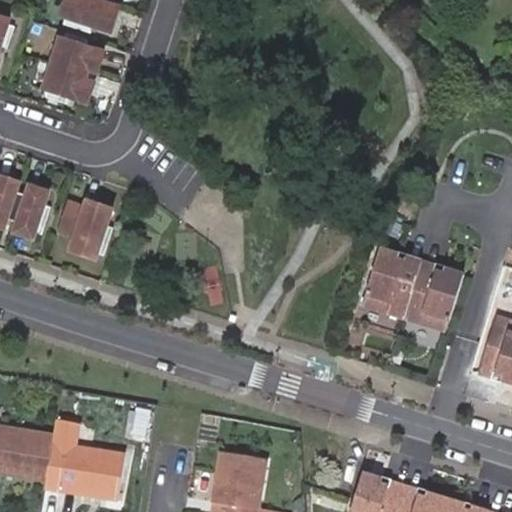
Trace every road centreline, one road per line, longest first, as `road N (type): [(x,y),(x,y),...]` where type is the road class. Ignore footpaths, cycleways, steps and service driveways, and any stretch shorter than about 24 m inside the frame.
road 1 (residential): [(0,289),(511,455)]
road 2 (residential): [(169,0),(127,133),(106,148)]
